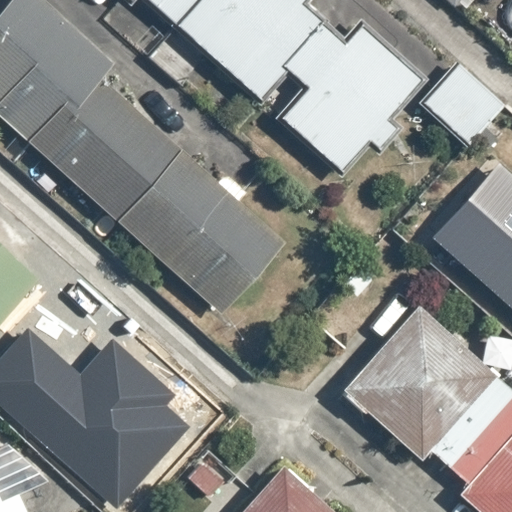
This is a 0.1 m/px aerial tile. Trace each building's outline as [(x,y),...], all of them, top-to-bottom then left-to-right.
[(34,0),(10,0),(0,11),(0,121),(221,318),(284,243),(100,79),(113,65),(34,0)] [(135,0),(338,178),(417,87),(355,31),(342,47),(288,0),(135,0)] [(457,55),(417,98),(469,146),(509,104),(457,55)] [(511,178),(495,164),(429,242),(511,311),(511,178)] [(0,323),(37,280),(0,249),(0,323)] [(333,350),(368,305),(334,279),(300,324),(333,350)] [(117,309),(69,365),(66,368),(126,419),(128,416),(147,432),(166,410),(149,395),(178,362),(117,309)] [(511,511),(511,395),(412,310),(340,392),(476,511),(511,511)] [(326,511),(280,471),(242,511),(326,511)]
